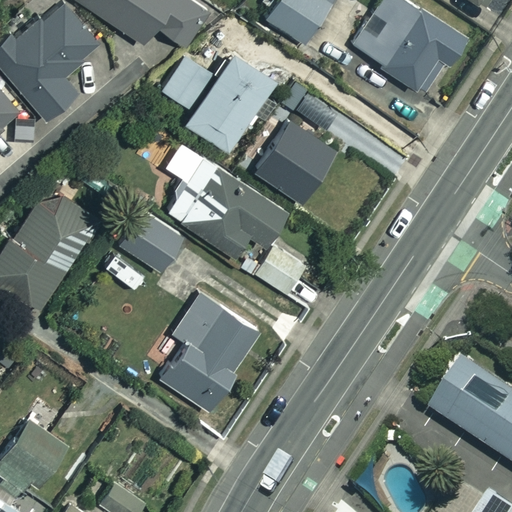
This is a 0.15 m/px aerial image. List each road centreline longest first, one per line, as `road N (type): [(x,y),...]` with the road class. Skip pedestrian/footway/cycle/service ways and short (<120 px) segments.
road 1 (residential): [(241,511),(435,221)]
road 2 (residential): [(435,221),(511,106)]
